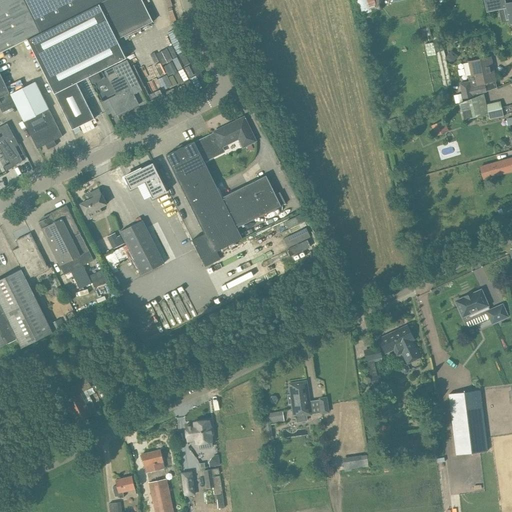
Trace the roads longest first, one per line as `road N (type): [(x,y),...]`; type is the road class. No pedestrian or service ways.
road 1 (unclassified): [(0,489),(511,231)]
road 2 (unclassified): [(0,204),(222,92),(189,0)]
